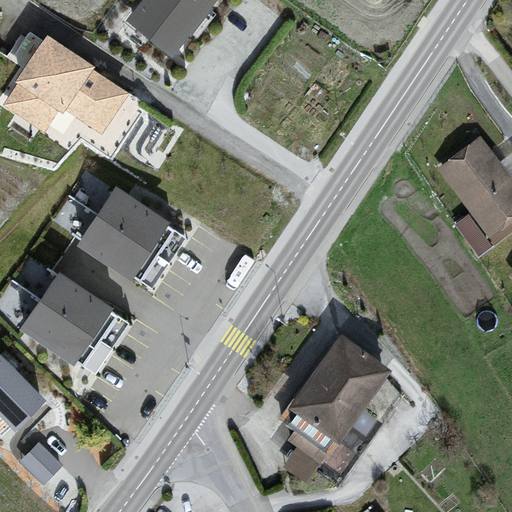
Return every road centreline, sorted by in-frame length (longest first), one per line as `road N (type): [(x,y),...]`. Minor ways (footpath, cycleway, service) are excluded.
road 1 (secondary): [(190,414),(466,0)]
road 2 (unknown): [(321,217),(301,191),(8,0)]
road 3 (secondary): [(117,511),(190,414)]
